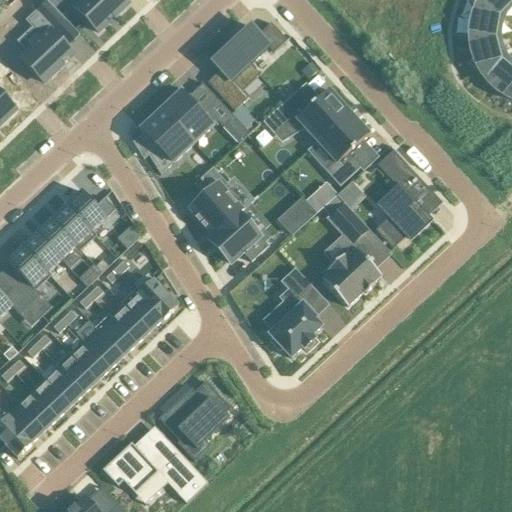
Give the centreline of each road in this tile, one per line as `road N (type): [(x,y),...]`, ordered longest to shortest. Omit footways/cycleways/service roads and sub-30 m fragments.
road 1 (unclassified): [(216,332),(278,418),(482,219)]
road 2 (unclassified): [(482,219),(478,204),(296,0)]
road 3 (unclassified): [(91,120),(216,332)]
road 4 (unclassified): [(216,332),(44,489)]
road 5 (residential): [(91,120),(223,0)]
road 6 (residential): [(0,204),(91,120)]
